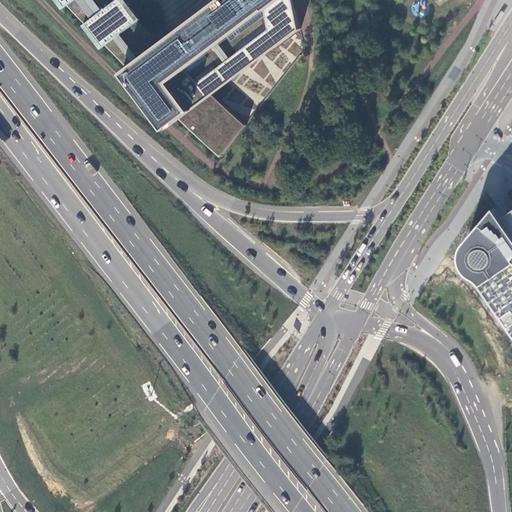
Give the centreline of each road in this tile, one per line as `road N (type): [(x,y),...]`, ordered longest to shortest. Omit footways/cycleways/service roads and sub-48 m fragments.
road 1 (track): [(484,0),(352,158),(313,183),(272,189),(219,171),(39,0)]
road 2 (trunk): [(344,511),(0,65)]
road 3 (trunk): [(0,120),(302,511)]
road 4 (trunk): [(397,201),(363,216),(281,214),(235,206),(163,174)]
road 5 (trunk): [(163,174),(0,16)]
road 6 (primary): [(511,20),(397,201)]
road 7 (trunk): [(324,313),(163,174)]
road 8 (trunk): [(472,402),(451,347),(397,299),(397,253)]
road 9 (trunk): [(472,402),(429,344),(356,324)]
road 10 (primary): [(278,392),(191,511)]
road 11 (primary): [(397,253),(476,134)]
road 12 (primary): [(278,392),(208,511)]
road 13 (primary): [(397,201),(324,313)]
road 14 (trunk): [(291,426),(294,402),(331,332),(324,313)]
road 15 (primary): [(291,426),(311,412),(356,324)]
road 16 (residential): [(511,27),(508,52),(469,116),(476,134)]
